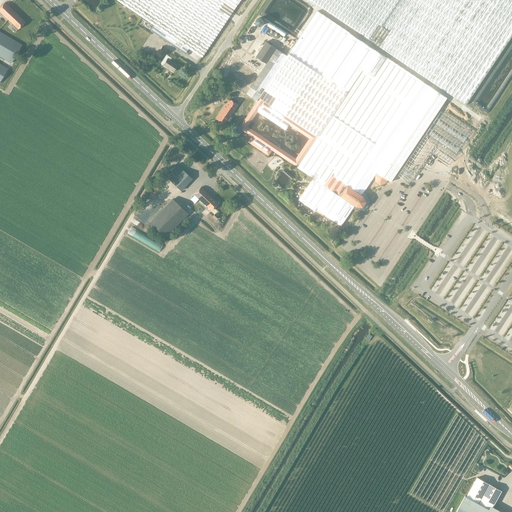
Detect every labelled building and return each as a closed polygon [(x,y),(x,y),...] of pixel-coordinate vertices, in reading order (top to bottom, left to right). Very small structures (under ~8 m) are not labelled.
[(202,58),(240,0),(115,0),(154,26),(150,31),(188,56),(192,51),(202,58)] [(511,0),(309,0),(379,47),(466,105),(511,36),(511,0)] [(0,12),(18,29),(25,22),(5,3),(0,7),(0,12)] [(266,64),(246,94),(257,101),(260,97),(265,101),(272,105),(285,114),(293,119),(318,136),(297,168),(313,178),(298,200),(314,211),(315,209),(340,226),(354,206),(358,208),(362,207),(364,205),(366,202),(363,196),(362,195),(375,176),(374,182),(380,186),(386,183),(388,180),(391,182),(397,172),(399,173),(398,175),(409,183),(430,152),(449,164),(470,131),(441,111),(404,166),(402,165),(447,98),(376,50),(349,33),(317,11),(289,53),(287,56),(266,41),(256,57),(266,64)] [(270,28),(284,36),(286,32),(268,22),(265,27),(269,29),(270,28)] [(271,29),(268,34),(277,39),(280,35),(271,29)] [(0,56),(11,63),(22,45),(0,32),(0,56)] [(173,72),(177,65),(167,58),(163,65),(173,72)] [(293,119),(285,114),(272,105),(265,101),(260,97),(257,101),(238,128),(251,137),(248,143),(269,157),(272,151),(297,168),(318,136),(293,119)] [(229,99),(216,119),(224,124),(237,105),(229,99)] [(277,162),(280,157),(273,152),(267,161),(271,163),(273,159),(277,162)] [(181,191),(192,179),(178,166),(166,178),(181,191)] [(153,200),(159,189),(155,186),(149,197),(153,200)] [(201,187),(194,194),(211,211),(218,203),(201,187)] [(165,236),(187,213),(172,199),(151,222),(165,236)] [(427,205),(420,220),(424,222),(431,207),(427,205)] [(159,250),(162,244),(130,228),(127,234),(159,250)] [(494,511),(491,510),(502,491),(477,477),(466,497),(465,496),(456,511),(494,511)]
